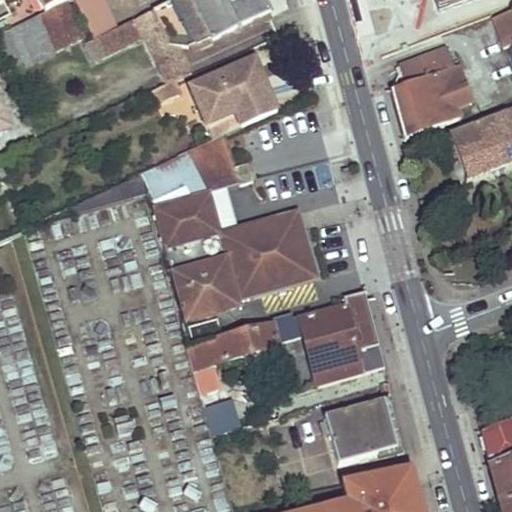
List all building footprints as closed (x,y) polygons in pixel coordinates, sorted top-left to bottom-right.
[(36,0),(44,15),(66,4),(73,1),(72,0),(36,0)] [(118,30),(102,0),(72,0),(73,1),(95,42),(118,30)] [(213,45),(272,16),(263,0),(180,0),(176,2),(146,17),(154,33),(140,40),(149,57),(169,47),(168,44),(174,41),(177,47),(190,50),(211,40),(213,45)] [(430,0),(435,11),(467,0),(430,0)] [(95,42),(73,1),(66,4),(85,40),(83,41),(86,47),(95,42)] [(44,15),(9,33),(24,63),(27,69),(83,41),(85,40),(66,4),(44,15)] [(502,48),(511,44),(511,10),(491,18),(502,48)] [(154,33),(146,17),(132,23),(140,40),(154,33)] [(140,40),(132,23),(118,30),(95,42),(86,47),(94,63),(140,40)] [(0,57),(1,60),(24,63),(9,33),(0,36),(0,57)] [(177,47),(174,41),(168,44),(169,47),(149,57),(165,87),(175,82),(192,75),(177,47)] [(454,67),(448,49),(400,67),(405,85),(454,67)] [(278,114),(256,63),(192,90),(214,141),(278,114)] [(473,104),(458,65),(454,67),(405,85),(390,91),(403,141),(472,116),(469,105),(473,104)] [(165,87),(151,93),(157,106),(180,95),(175,82),(165,87)] [(183,143),(205,131),(185,95),(163,107),(183,143)] [(511,164),(511,114),(450,138),(466,182),(511,164)] [(209,195),(197,152),(73,210),(75,215),(145,197),(150,196),(153,206),(154,211),(209,195)] [(0,183),(9,179),(0,159),(0,183)] [(248,164),(234,169),(241,187),(254,182),(248,164)] [(301,231),(296,214),(221,235),(209,195),(154,211),(185,325),(241,310),(239,303),(307,285),(305,276),(292,234),(301,231)] [(26,232),(19,217),(11,221),(18,236),(23,234),(26,232)] [(315,283),(301,231),(292,234),(305,276),(307,285),(315,283)] [(344,303),(346,308),(292,323),(290,319),(273,324),(274,327),(279,346),(303,339),(313,375),(362,361),(360,355),(379,350),(373,327),(365,297),(344,303)] [(217,323),(189,331),(194,345),(221,337),(217,323)] [(265,356),(280,352),(279,346),(274,327),(195,349),(194,347),(186,349),(201,401),(205,399),(205,396),(218,392),(212,371),(240,363),(242,372),(252,378),(261,375),(267,365),(265,356)] [(317,389),(385,371),(379,350),(360,355),(362,361),(313,375),(317,389)] [(204,412),(213,409),(211,401),(202,404),(204,412)] [(397,452),(384,403),(325,420),(338,468),(397,452)] [(240,431),(231,404),(213,409),(204,412),(212,440),(240,431)] [(511,511),(511,421),(481,433),(501,511),(511,511)] [(277,467),(267,428),(258,431),(262,447),(255,450),(262,471),(264,471),(277,467)] [(262,447),(258,431),(222,442),(233,482),(224,485),(231,511),(238,511),(272,502),(264,471),(262,471),(255,450),(262,447)] [(341,486),(346,508),(346,511),(356,511),(418,499),(411,470),(341,486)] [(356,511),(346,511),(346,508),(327,511),(421,511),(419,501),(418,499),(356,511)]
